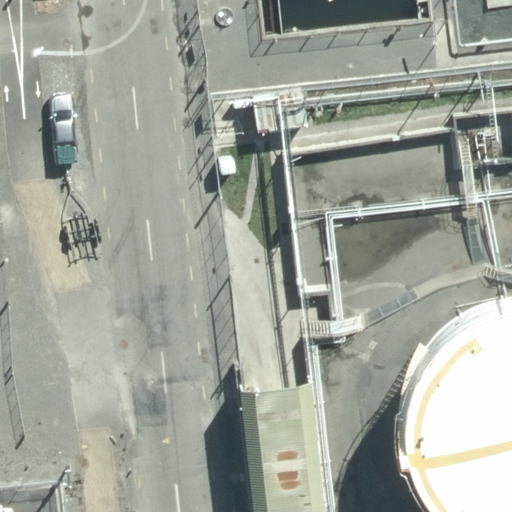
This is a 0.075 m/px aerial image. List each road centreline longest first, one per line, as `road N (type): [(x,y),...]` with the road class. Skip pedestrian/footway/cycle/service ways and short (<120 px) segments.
road 1 (unclassified): [(149,206),(180,511)]
road 2 (unclassified): [(149,206),(127,0)]
